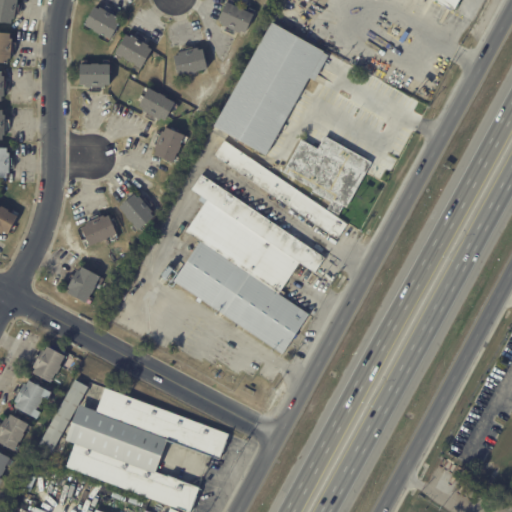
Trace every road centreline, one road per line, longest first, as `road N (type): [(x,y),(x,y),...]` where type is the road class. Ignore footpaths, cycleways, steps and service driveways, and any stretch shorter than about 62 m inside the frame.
road 1 (secondary): [(511,6),(236,511)]
road 2 (motorway): [(511,105),(289,511)]
road 3 (motorway): [(323,511),(511,171)]
road 4 (residential): [(0,314),(51,193),(61,0)]
road 5 (residential): [(279,436),(0,288)]
road 6 (secondary): [(380,511),(511,271)]
